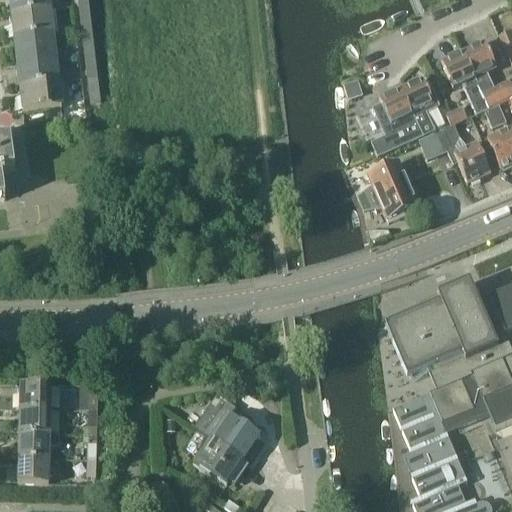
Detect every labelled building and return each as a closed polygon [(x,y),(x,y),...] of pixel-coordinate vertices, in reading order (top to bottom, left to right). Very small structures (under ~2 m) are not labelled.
[(10,0),(12,16),(50,12),(49,0),(10,0)] [(78,0),(79,8),(89,7),(88,0),(78,0)] [(82,33),(92,32),(89,7),(79,8),(82,33)] [(15,41),(53,36),(50,12),(12,16),(15,41)] [(85,57),(95,56),(92,32),(82,33),(85,57)] [(503,47),(511,43),(511,37),(510,34),(499,39),(503,47)] [(18,65),(56,60),(53,36),(15,41),(18,65)] [(511,82),(509,84),(491,91),(484,76),(496,71),(485,45),(463,55),(482,97),(489,112),(497,108),(510,102),(511,101),(511,82)] [(489,112),(482,97),(463,55),(441,65),(453,90),(465,85),(467,90),(464,91),(476,118),(484,115),(484,114),(489,112)] [(88,81),(98,80),(95,56),(85,57),(88,81)] [(21,89),(59,85),(56,60),(18,65),(21,89)] [(98,80),(88,81),(91,106),(101,105),(98,80)] [(424,112),(434,107),(423,82),(402,91),(423,138),(433,133),(424,112)] [(59,85),(21,89),(24,114),(62,109),(59,85)] [(424,140),(423,138),(402,91),(380,101),(382,106),(373,111),(386,139),(372,145),(378,160),(424,140)] [(497,108),(489,112),(484,114),(491,130),(504,123),(497,108)] [(452,129),(453,128),(467,122),(462,111),(447,117),(452,129)] [(477,147),(458,155),(456,149),(459,141),(453,128),(452,129),(443,133),(449,148),(456,166),(458,165),(467,187),(490,177),(477,147)] [(0,202),(6,202),(3,180),(5,180),(5,174),(15,172),(11,142),(11,140),(10,132),(3,133),(4,141),(4,143),(0,143),(0,202)] [(456,166),(449,148),(443,133),(419,143),(427,162),(447,153),(453,167),(456,166)] [(511,167),(511,138),(510,133),(487,143),(500,172),(511,167)] [(361,207),(368,204),(407,187),(398,165),(368,178),(373,189),(358,200),(361,207)] [(403,215),(417,209),(407,187),(368,204),(361,207),(364,214),(382,211),(389,226),(404,219),(403,215)] [(436,394),(429,397),(446,438),(489,419),(491,425),(511,416),(511,290),(489,300),(489,298),(488,299),(489,301),(478,306),(472,290),(467,292),(466,289),(443,299),(444,302),(439,304),(440,307),(390,328),(412,378),(427,372),(436,394)] [(20,412),(51,413),(51,387),(21,386),(20,412)] [(89,413),(98,414),(98,397),(89,397),(89,413)] [(446,438),(429,397),(393,412),(412,456),(403,460),(420,500),(411,504),(414,511),(491,511),(492,511),(491,510),(489,508),(488,507),(485,506),(482,506),(480,506),(477,507),(475,503),(466,507),(459,490),(468,486),(446,438)] [(193,428),(192,429),(211,442),(244,464),(261,440),(229,418),(235,410),(237,412),(237,411),(218,398),(196,430),(193,428)] [(20,436),(50,437),(51,413),(20,412),(20,436)] [(98,414),(89,413),(88,430),(97,430),(98,414)] [(50,437),(20,436),(19,461),(49,462),(50,448),(59,448),(59,438),(50,437)] [(244,464),(211,442),(194,467),(227,490),(244,464)] [(87,463),(97,464),(97,447),(88,447),(87,463)] [(49,462),(19,461),(18,487),(49,488),(49,462)] [(97,464),(87,463),(87,480),(96,480),(97,464)]
